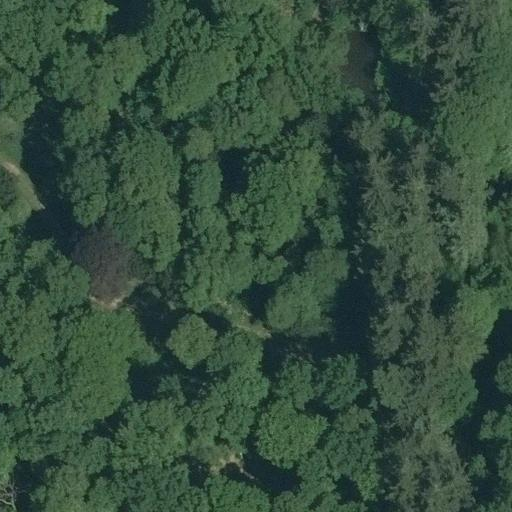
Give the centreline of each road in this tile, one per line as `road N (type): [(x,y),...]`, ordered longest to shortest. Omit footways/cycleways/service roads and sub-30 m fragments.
road 1 (track): [(440,511),(423,229),(371,188),(333,132),(317,58),(317,0)]
road 2 (track): [(0,166),(23,183),(75,280),(121,306),(349,372),(432,386)]
